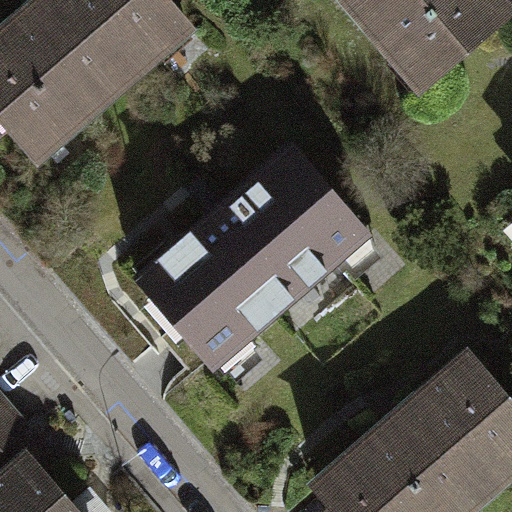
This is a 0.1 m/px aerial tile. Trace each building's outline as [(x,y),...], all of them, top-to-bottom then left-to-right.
[(0,128),(38,172),(197,34),(167,0),(35,0),(0,31),(0,128)] [(511,3),(509,0),(334,0),(422,102),(511,25),(511,3)] [(213,378),(375,240),(293,146),(132,284),(213,378)] [(487,511),(511,491),(511,400),(469,351),(306,491),(324,511),(487,511)] [(0,398),(0,448),(25,427),(0,398)] [(0,511),(77,511),(26,453),(0,475),(0,511)]
